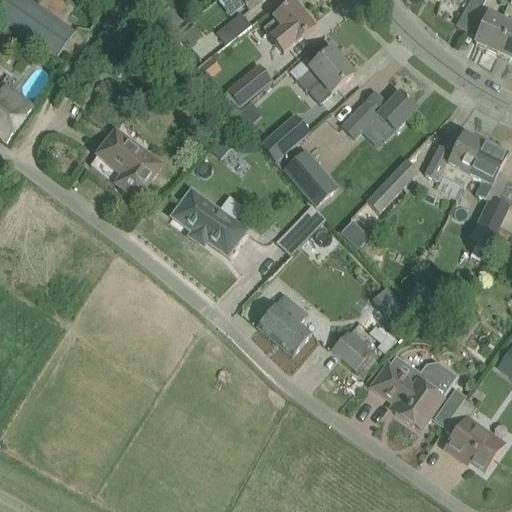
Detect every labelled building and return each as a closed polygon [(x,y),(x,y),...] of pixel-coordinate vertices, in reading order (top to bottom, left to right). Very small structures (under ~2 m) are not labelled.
[(75,35),(62,26),(64,23),(39,6),(37,8),(25,0),(0,0),(0,20),(57,60),(75,35)] [(64,0),(43,0),(39,6),(64,23),(74,10),(64,4),(66,1),(64,0)] [(263,4),(263,5),(269,0),(246,0),(241,4),(249,15),(263,4)] [(477,18),(487,0),(472,0),(466,12),(477,18)] [(294,5),(286,11),(275,21),(276,23),(264,32),(273,43),(284,57),(296,47),(315,31),(294,5)] [(189,25),(174,7),(156,21),(171,39),(189,25)] [(502,24),(489,18),(476,46),(500,57),(511,30),(511,11),(508,9),(502,24)] [(242,17),(217,36),(219,39),(195,57),(193,54),(195,53),(182,37),(175,42),(197,71),(252,30),(242,17)] [(511,30),(500,57),(511,62),(511,30)] [(333,53),(325,59),(313,69),(307,61),(286,79),(294,89),(298,85),(306,94),(308,93),(319,107),(323,104),(354,79),(333,53)] [(259,69),(228,93),(241,109),(272,85),(259,69)] [(0,138),(7,144),(33,108),(16,95),(11,102),(0,93),(0,138)] [(376,96),(343,131),(354,142),(378,117),(397,135),(418,113),(400,96),(388,108),(376,96)] [(296,117),(259,147),(274,165),(311,136),(296,117)] [(232,138),(237,150),(250,144),(245,133),(232,138)] [(137,202),(163,167),(116,134),(98,159),(125,179),(118,188),(137,202)] [(465,191),(471,180),(486,148),(464,137),(454,157),(440,150),(426,179),(441,186),(444,181),(465,191)] [(491,251),(492,249),(497,239),(501,230),(501,231),(510,213),(496,206),(509,182),(498,177),(507,159),(506,159),(487,149),(486,148),(471,180),(483,186),(477,198),(490,204),(472,241),(491,251)] [(307,154),(285,173),(315,210),(338,191),(307,154)] [(379,217),(401,194),(390,183),(368,206),(379,217)] [(247,235),(192,195),(173,220),(194,235),(190,240),(191,241),(195,236),(228,260),(247,235)] [(326,224),(312,209),(276,244),(290,259),(326,224)] [(511,238),(511,235),(501,231),(501,230),(497,239),(509,244),(511,238)] [(358,254),(370,241),(361,233),(349,246),(358,254)] [(431,294),(412,285),(401,306),(420,316),(431,294)] [(386,291),(374,305),(391,318),(402,304),(386,291)] [(293,361),(300,353),(313,337),(300,326),(308,317),(285,298),(258,331),(293,361)] [(364,381),(377,366),(380,362),(372,356),(377,350),(354,329),(346,338),(332,353),(364,381)] [(511,380),(511,351),(498,370),(511,380)] [(422,435),(444,404),(443,403),(459,380),(438,366),(427,368),(421,376),(414,372),(409,372),(405,378),(389,368),(372,391),(400,410),(395,416),(422,435)] [(486,475),(492,466),(505,448),(468,422),(476,410),(465,403),(458,414),(447,431),(445,433),(454,440),(446,452),(459,461),(461,457),(486,475)] [(458,414),(446,405),(434,423),(447,431),(458,414)]
